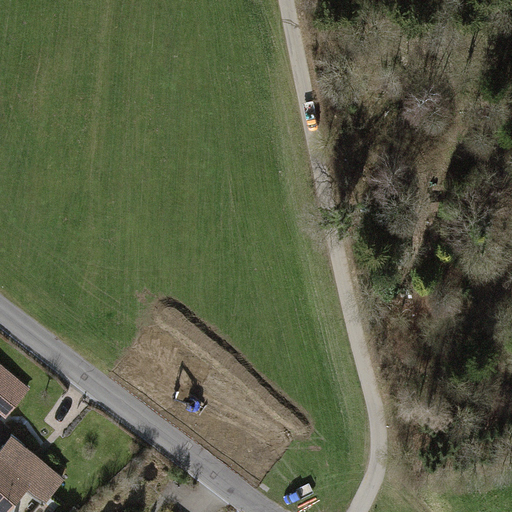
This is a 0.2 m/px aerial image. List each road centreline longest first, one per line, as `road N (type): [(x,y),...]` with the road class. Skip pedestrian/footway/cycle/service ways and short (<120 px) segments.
road 1 (residential): [(356,511),(379,472),(381,437),(283,0)]
road 2 (tertiary): [(0,310),(265,511)]
